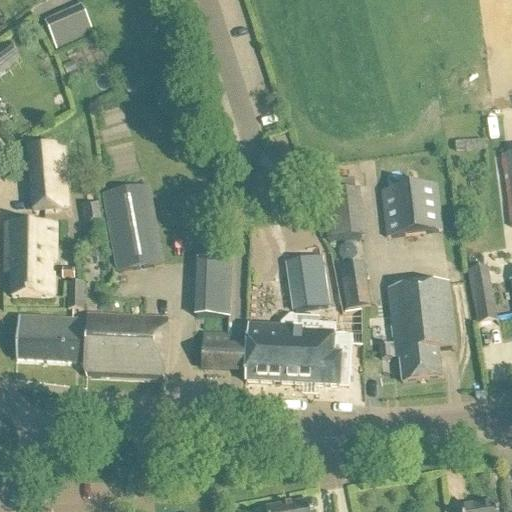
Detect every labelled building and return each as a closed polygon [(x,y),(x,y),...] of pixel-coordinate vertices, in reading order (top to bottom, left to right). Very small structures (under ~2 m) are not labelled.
[(45,27),(57,54),(94,37),(81,10),(45,27)] [(7,45),(0,50),(0,76),(20,62),(7,45)] [(33,215),(67,213),(65,189),(58,190),(57,178),(64,178),(62,153),(28,156),(33,215)] [(511,157),(501,158),(510,229),(511,228),(511,157)] [(381,194),(387,241),(443,234),(437,188),(381,194)] [(150,190),(101,199),(116,276),(165,267),(150,190)] [(53,272),(55,272),(55,227),(34,227),(5,228),(5,277),(12,277),(12,301),(53,302),(53,281),(53,272)] [(206,259),(206,317),(238,317),(239,259),(206,259)] [(362,270),(339,272),(345,315),(369,311),(362,270)] [(478,328),(497,325),(487,270),(468,274),(478,328)] [(63,272),(63,283),(75,283),(75,272),(63,272)] [(335,275),(287,284),(293,323),(294,332),(248,330),(247,349),(246,375),(246,386),(349,391),(351,350),(362,350),(362,314),(347,316),(342,315),(335,275)] [(456,352),(449,286),(387,293),(394,348),(380,349),(382,364),(396,362),(396,365),(400,364),(402,387),(442,382),(439,354),(456,352)] [(69,287),(68,314),(85,314),(85,288),(69,287)] [(167,323),(87,319),(86,325),(19,321),(17,365),(85,368),(84,373),(84,374),(86,381),(87,381),(164,385),(167,323)] [(204,336),(201,373),(229,375),(230,348),(230,337),(204,336)] [(238,348),(230,348),(229,375),(236,375),(246,375),(247,349),(238,348)]
